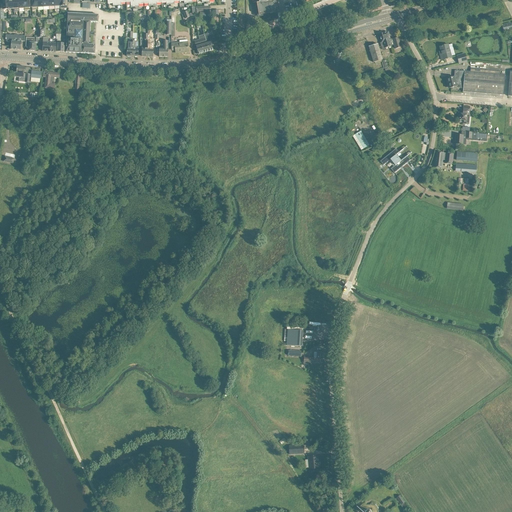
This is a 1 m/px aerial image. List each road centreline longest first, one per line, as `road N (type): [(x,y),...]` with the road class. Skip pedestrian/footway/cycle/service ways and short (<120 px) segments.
road 1 (unclassified): [(342,511),(329,374),(337,314),(370,229),(430,159),(436,128),(427,73),(396,18)]
road 2 (secondary): [(229,61),(144,68),(7,57)]
road 3 (track): [(0,282),(55,402)]
